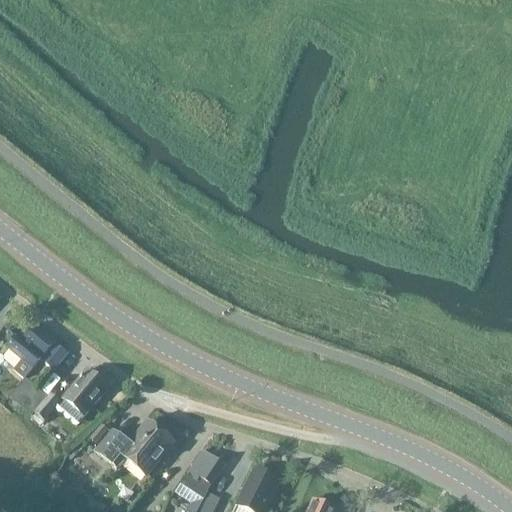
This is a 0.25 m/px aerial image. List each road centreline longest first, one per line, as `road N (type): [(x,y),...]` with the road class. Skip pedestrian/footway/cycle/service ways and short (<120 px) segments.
road 1 (tertiary): [(510,511),(448,469),(172,352),(0,226)]
road 2 (residential): [(434,511),(166,409),(0,289)]
road 3 (track): [(143,392),(327,441),(417,455)]
